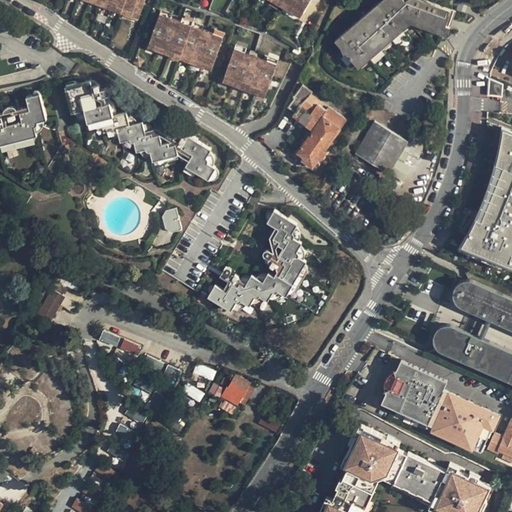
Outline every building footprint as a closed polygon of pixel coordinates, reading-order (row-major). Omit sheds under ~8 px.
[(105,0),(106,0),(105,6),(113,9),(115,4),(121,6),(119,11),(124,13),(126,8),(139,12),(143,0),(105,0)] [(303,12),(282,0),(272,0),(300,17),(303,12)] [(282,0),(303,12),(310,0),(282,0)] [(384,0),(340,45),(363,67),(410,18),(445,31),(446,27),(449,19),(454,20),(457,12),(424,0),(405,0),(406,0),(405,0),(384,0)] [(139,12),(126,8),(124,13),(137,17),(139,12)] [(162,12),(152,41),(158,43),(156,48),(165,51),(167,46),(200,58),(198,63),(207,66),(209,61),(215,63),(226,35),(215,31),(214,34),(209,33),(208,36),(202,34),(205,27),(182,19),(179,26),(174,24),(175,20),(171,19),(172,16),(162,12)] [(182,19),(172,16),(171,19),(175,20),(174,24),(179,26),(182,19)] [(215,31),(205,27),(202,34),(208,36),(209,33),(214,34),(215,31)] [(200,58),(167,46),(165,51),(198,63),(200,58)] [(238,46),(227,76),(236,79),(241,81),(240,86),(251,90),(253,85),(258,87),(268,91),(279,61),(269,58),(268,62),(264,61),(262,66),(249,62),(251,56),(247,55),(249,50),(238,46)] [(289,48),(288,48),(286,49),(285,50),(285,51),(285,53),(285,54),(285,55),(286,55),(286,56),(287,57),(288,57),(290,57),(291,56),(292,56),(293,55),(293,54),(294,52),(293,50),(292,49),(291,49),(289,48)] [(256,53),(249,50),(247,55),(251,56),(249,62),(262,66),(264,61),(268,62),(269,58),(262,55),(261,57),(260,57),(258,58),(256,63),(253,62),(256,53)] [(262,55),(256,53),(253,62),(256,63),(258,58),(260,57),(261,57),(262,55)] [(140,54),(136,60),(142,64),(146,58),(140,54)] [(503,85),(490,79),(489,95),(503,96),(503,85)] [(90,80),(83,82),(87,96),(94,94),(94,92),(92,85),(90,80)] [(83,82),(66,87),(72,112),(85,109),(88,122),(102,119),(105,132),(117,129),(121,141),(134,138),(137,151),(150,148),(154,160),(178,154),(176,144),(169,146),(168,143),(163,144),(160,135),(154,137),(152,133),(147,135),(143,121),(130,125),(126,112),(114,115),(110,102),(97,105),(94,94),(87,96),(83,82)] [(99,83),(92,85),(94,92),(101,90),(99,83)] [(311,90),(303,84),(293,98),(294,98),(288,107),(295,112),(293,116),(313,130),(297,152),(304,157),(302,160),(313,167),(318,160),(319,161),(326,151),(325,150),(347,118),(329,106),(326,109),(319,104),(322,100),(310,92),(311,90)] [(268,91),(258,87),(256,92),(267,96),(268,91)] [(0,144),(0,146),(2,145),(36,136),(37,136),(36,133),(34,123),(44,120),(48,119),(41,94),(27,98),(30,107),(31,111),(22,114),(24,120),(20,121),(21,126),(9,130),(8,125),(5,126),(3,119),(0,120),(0,144)] [(30,107),(0,115),(0,120),(3,119),(5,126),(8,125),(9,130),(21,126),(20,121),(24,120),(22,114),(31,111),(30,107)] [(44,120),(34,123),(36,133),(38,132),(41,130),(43,128),(44,125),(44,120)] [(408,142),(374,121),(355,154),(404,182),(412,168),(404,163),(405,162),(400,160),(404,151),(403,151),(408,142)] [(502,127),(501,138),(504,140),(508,130),(510,131),(511,129),(502,127)] [(482,221),(477,219),(466,246),(511,264),(511,262),(511,131),(508,130),(499,152),(503,154),(499,164),(511,170),(504,186),(499,184),(496,191),(489,208),(488,208),(487,210),(482,221)] [(212,149),(188,135),(181,147),(193,154),(186,165),(209,179),(215,167),(204,161),(212,149)] [(36,136),(2,145),(5,148),(7,149),(9,149),(33,143),(35,141),(35,140),(36,138),(36,136)] [(409,154),(404,151),(400,160),(405,162),(409,154)] [(487,210),(488,208),(489,208),(496,191),(491,193),(488,195),(486,198),(485,201),(485,205),(487,210)] [(165,217),(163,218),(166,227),(168,226),(169,230),(171,229),(172,232),(182,229),(177,208),(167,210),(167,213),(164,214),(165,217)] [(297,224),(275,211),(268,222),(279,229),(274,238),(280,242),(278,244),(284,248),(278,256),(284,260),(283,262),(285,264),(279,275),(276,274),(275,277),(269,273),(263,282),(252,275),(245,286),(240,283),(238,286),(232,283),(227,292),(216,285),(209,296),(232,309),(239,298),(249,305),(256,293),(268,300),(275,288),(286,295),(307,261),(295,255),(302,243),(290,236),(297,224)] [(511,264),(466,246),(470,237),(466,236),(459,249),(509,270),(511,264)] [(89,285),(60,271),(54,280),(84,295),(89,285)] [(458,306),(511,329),(511,297),(474,281),(467,280),(463,280),(460,282),(455,285),(453,289),(452,296),(454,301),(458,306)] [(51,289),(38,314),(53,321),(65,296),(51,289)] [(66,327),(50,322),(45,341),(61,345),(66,327)] [(441,353),(511,383),(511,351),(452,326),(450,325),(443,326),(437,329),(435,331),(433,336),(433,345),(436,350),(441,353)] [(102,330),(99,341),(116,346),(119,335),(102,330)] [(120,349),(138,355),(141,345),(123,339),(120,349)] [(446,380),(401,358),(379,403),(481,451),(498,414),(443,388),(446,380)] [(212,379),(215,370),(197,364),(194,373),(212,379)] [(251,383),(236,374),(228,387),(227,386),(223,393),(240,402),(251,383)] [(240,402),(223,393),(221,396),(238,405),(240,402)] [(224,399),(219,407),(231,414),(236,407),(224,399)] [(504,436),(495,432),(488,448),(497,452),(498,450),(511,456),(511,415),(504,436)] [(357,433),(361,435),(365,425),(361,424),(356,433),(357,433)] [(365,511),(366,510),(364,510),(370,497),(367,495),(375,474),(383,469),(405,479),(403,484),(410,487),(412,482),(420,486),(418,491),(424,493),(426,489),(435,493),(433,497),(431,501),(439,504),(437,508),(445,511),(446,508),(454,511),(478,511),(479,510),(477,509),(483,497),(485,498),(492,484),(478,478),(476,482),(471,479),(472,477),(469,476),(470,474),(463,471),(463,472),(448,466),(447,468),(435,462),(433,466),(426,463),(428,459),(408,451),(408,452),(398,447),(401,442),(394,439),(394,441),(387,438),(388,436),(365,425),(361,435),(357,433),(355,439),(357,440),(354,445),(352,444),(348,454),(350,455),(346,464),(348,465),(334,496),(331,495),(327,506),(324,504),(321,511),(322,511),(365,511)] [(182,451),(169,443),(161,457),(173,464),(182,451)] [(346,464),(350,455),(348,454),(347,453),(342,463),(346,464)] [(436,460),(429,457),(428,459),(426,463),(433,466),(435,462),(436,460)] [(23,475),(12,468),(8,472),(20,480),(23,475)] [(386,475),(403,484),(405,479),(383,469),(375,474),(367,495),(370,497),(378,478),(386,475)] [(412,482),(410,487),(418,491),(420,486),(412,482)] [(424,493),(433,497),(435,493),(426,489),(424,493)] [(76,497),(71,507),(79,511),(92,511),(95,508),(76,497)] [(483,497),(477,509),(479,510),(481,511),(487,499),(485,498),(483,497)]
